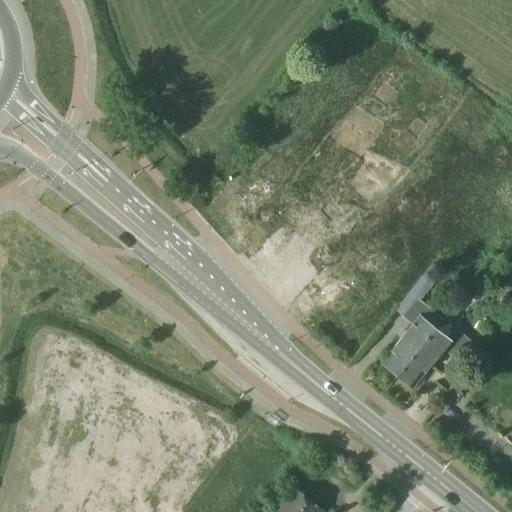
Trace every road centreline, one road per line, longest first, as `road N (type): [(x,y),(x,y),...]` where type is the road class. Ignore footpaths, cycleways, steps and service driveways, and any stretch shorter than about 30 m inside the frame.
road 1 (secondary): [(0,146),(273,349)]
road 2 (secondary): [(476,511),(273,349)]
road 3 (secondary): [(273,349),(107,182)]
road 4 (secondary): [(107,182),(9,79)]
road 5 (secondary): [(107,182),(0,98)]
